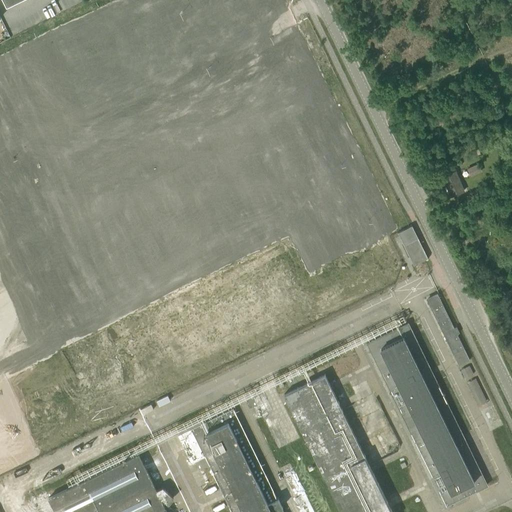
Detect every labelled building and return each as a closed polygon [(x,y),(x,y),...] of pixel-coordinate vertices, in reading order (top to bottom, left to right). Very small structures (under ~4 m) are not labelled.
[(478,163),(466,168),(470,176),(481,171),(478,163)] [(442,176),(451,196),(464,191),(455,171),(442,176)] [(418,237),(412,225),(398,232),(404,244),(418,237)] [(404,244),(414,265),(428,258),(418,237),(404,244)] [(469,359),(457,334),(459,333),(456,326),(454,327),(438,294),(430,297),(433,303),(429,305),(458,365),(469,359)] [(446,505),(487,485),(408,323),(367,342),(446,505)] [(470,365),(462,368),(466,377),(474,374),(470,365)] [(283,395),(341,511),(391,511),(324,374),(283,395)] [(205,454),(233,511),(284,511),(233,407),(178,434),(191,460),(205,454)] [(166,511),(160,498),(163,497),(168,501),(172,497),(161,486),(155,489),(137,453),(29,507),(31,511),(166,511)] [(203,471),(200,472),(206,484),(209,482),(203,471)] [(314,511),(295,473),(285,479),(300,511),(314,511)]
